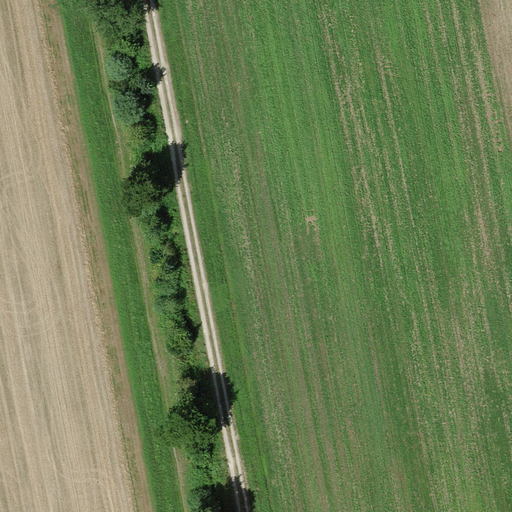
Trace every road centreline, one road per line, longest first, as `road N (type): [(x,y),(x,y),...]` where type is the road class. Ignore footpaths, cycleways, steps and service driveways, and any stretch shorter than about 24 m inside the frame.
road 1 (track): [(91,0),(185,511)]
road 2 (track): [(141,0),(235,511)]
